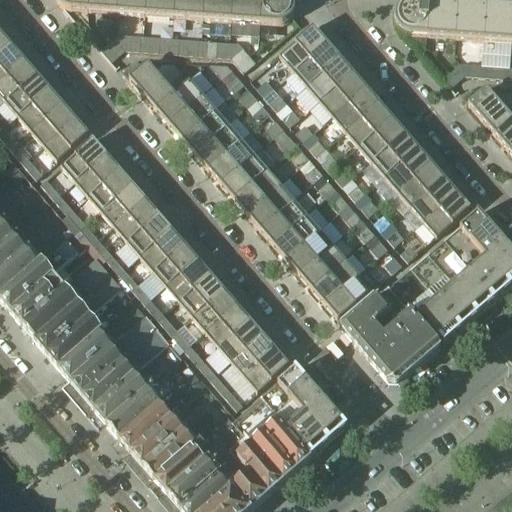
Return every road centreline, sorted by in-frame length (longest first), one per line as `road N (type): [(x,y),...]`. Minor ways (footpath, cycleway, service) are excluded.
road 1 (residential): [(13,0),(399,448)]
road 2 (residential): [(511,212),(342,16),(337,0)]
road 3 (residential): [(131,511),(0,359)]
road 4 (residential): [(399,448),(511,352)]
